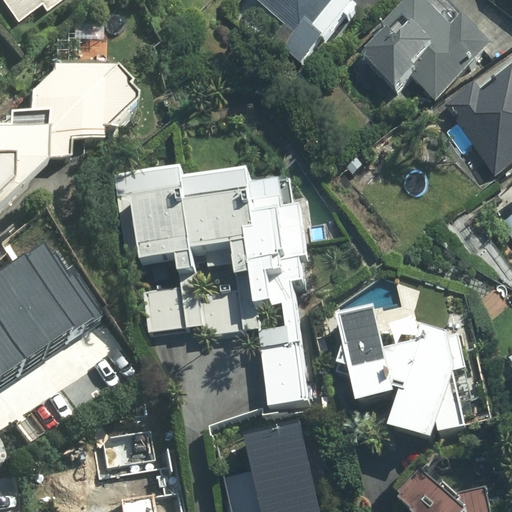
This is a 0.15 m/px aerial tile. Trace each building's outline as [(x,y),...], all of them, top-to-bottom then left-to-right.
[(46,9),(50,14),(70,0),(2,0),(21,26),(46,9)] [(357,0),(266,0),(308,36),(298,48),(317,65),(336,43),(339,45),(369,10),(357,0)] [(423,79),(447,104),(507,48),(479,17),(465,30),(436,0),(423,0),(385,35),(393,44),(371,63),(403,98),(423,79)] [(0,216),(2,219),(60,165),(65,161),(81,161),(82,144),(114,145),(113,133),(126,134),(149,113),(149,99),(141,91),(145,87),(128,71),(121,71),(116,65),(62,64),(59,67),(59,77),(38,98),(37,116),(25,127),(0,127),(0,216)] [(488,87),(455,109),(502,180),(511,173),(511,81),(493,94),(488,87)] [(266,332),(276,410),(319,404),(312,346),(315,346),(309,288),(320,285),(317,262),(325,261),(318,208),(302,210),(299,184),(269,188),(267,173),(199,181),(198,171),(143,178),(148,225),(131,227),(134,257),(150,256),(151,267),(185,263),(188,290),(150,293),(154,336),(192,332),(209,331),(210,340),(266,332)] [(42,238),(26,250),(77,326),(104,310),(72,263),(63,269),(42,238)] [(2,267),(53,342),(77,326),(26,250),(2,267)] [(2,267),(0,268),(0,321),(26,360),(53,342),(2,267)] [(480,432),(468,381),(471,372),(462,335),(434,327),(429,345),(402,351),(391,308),(351,317),(372,406),(412,397),(412,393),(416,392),(406,429),(452,442),(453,438),(480,432)] [(0,375),(1,377),(26,360),(0,321),(0,375)] [(344,511),(322,420),(256,436),(274,511),(344,511)] [(420,490),(412,500),(419,506),(420,511),(502,511),(494,488),(463,496),(433,470),(418,488),(420,490)] [(106,511),(107,511),(100,511),(182,511),(179,497),(138,505),(139,510),(127,511),(106,511)]
